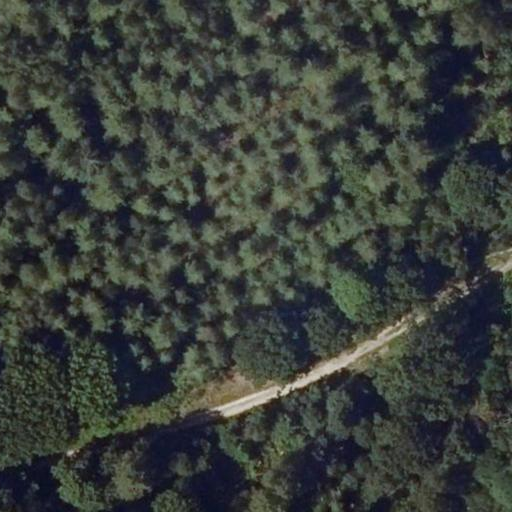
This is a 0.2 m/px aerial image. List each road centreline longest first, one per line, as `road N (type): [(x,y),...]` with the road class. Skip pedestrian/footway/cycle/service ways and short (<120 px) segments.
road 1 (track): [(511,269),(389,347),(214,418),(0,477)]
road 2 (track): [(389,347),(392,511)]
